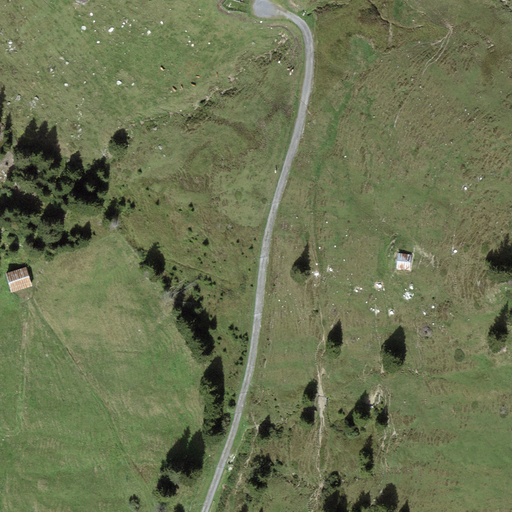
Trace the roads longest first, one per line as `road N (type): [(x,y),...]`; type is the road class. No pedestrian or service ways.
road 1 (track): [(293,16),(309,49),(303,104),(268,224),(245,397),(202,511)]
road 2 (track): [(2,511),(30,301),(164,511)]
